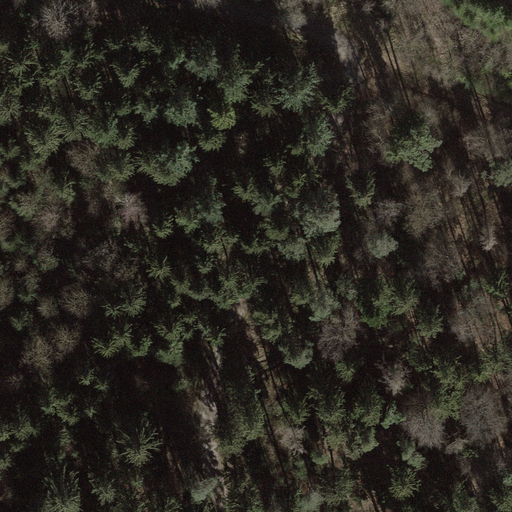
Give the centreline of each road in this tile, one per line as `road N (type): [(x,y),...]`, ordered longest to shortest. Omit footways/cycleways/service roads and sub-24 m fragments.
road 1 (track): [(366,60),(362,82),(259,271),(208,405),(219,478),(236,511)]
road 2 (track): [(195,0),(348,36),(366,60)]
road 3 (track): [(366,60),(402,62),(511,115)]
